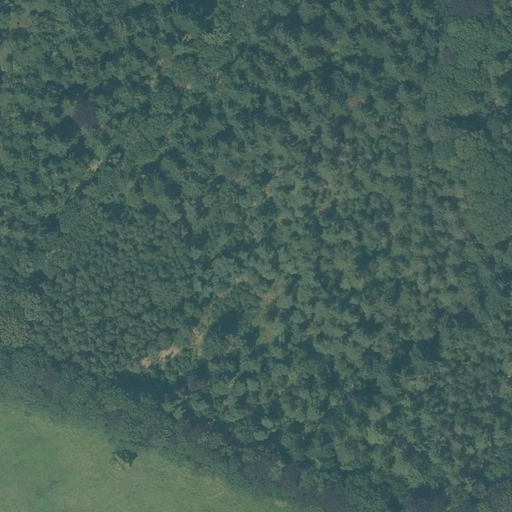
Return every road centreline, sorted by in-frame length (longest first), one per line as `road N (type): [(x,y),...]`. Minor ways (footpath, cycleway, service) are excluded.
road 1 (track): [(249,0),(0,315)]
road 2 (track): [(0,369),(353,511)]
road 3 (track): [(511,216),(466,113),(459,67),(471,0)]
